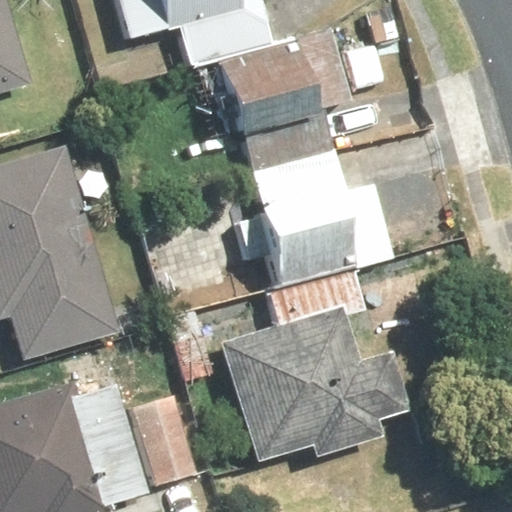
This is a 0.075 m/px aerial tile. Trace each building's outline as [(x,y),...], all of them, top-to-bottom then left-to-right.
[(101,0),(116,54),(172,40),(181,75),(263,53),(248,0),(101,0)] [(0,30),(0,95),(16,91),(0,30)] [(326,48),(209,79),(235,176),(352,144),(326,48)] [(58,152),(0,167),(0,373),(110,344),(58,152)] [(235,221),(257,304),(390,268),(368,186),(235,221)] [(208,361),(239,476),(412,429),(381,314),(208,361)] [(98,380),(0,406),(0,511),(108,511),(132,506),(98,380)]
